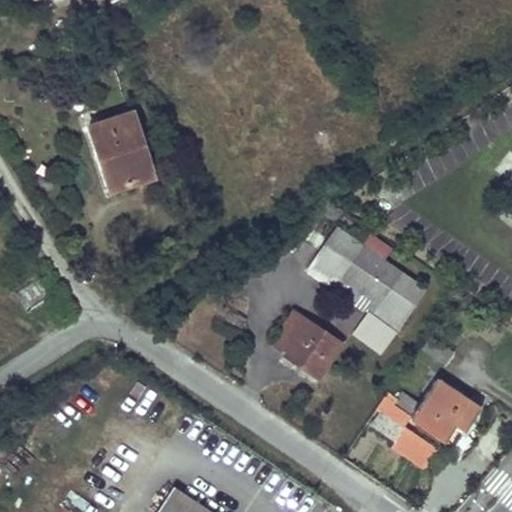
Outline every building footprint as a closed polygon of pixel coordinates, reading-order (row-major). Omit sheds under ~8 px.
[(130,112),(87,126),(108,191),(152,176),(130,112)] [(422,288),(398,272),(381,259),(389,249),(367,235),(361,245),(333,227),(305,269),(392,330),(422,288)] [(282,354),(316,376),(338,343),(292,311),(271,342),(284,351),(282,354)] [(429,336),(420,350),(443,366),(452,352),(429,336)] [(464,430),(477,409),(433,380),(417,403),(409,397),(398,410),(443,440),(454,424),(464,430)] [(402,427),(379,411),(369,425),(393,441),(402,427)] [(217,511),(169,479),(145,511),(217,511)]
